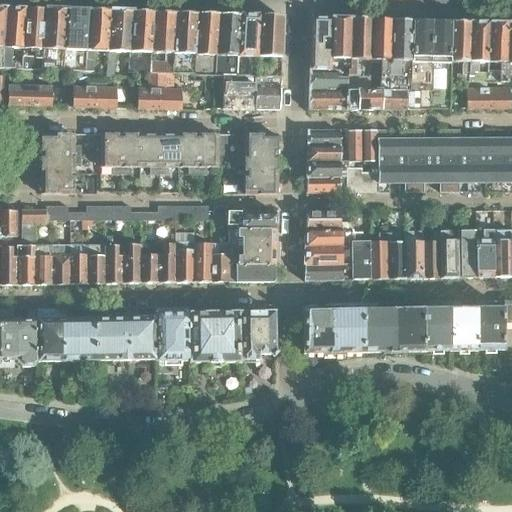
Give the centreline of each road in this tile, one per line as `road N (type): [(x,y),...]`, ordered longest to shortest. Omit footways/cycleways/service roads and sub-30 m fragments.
road 1 (residential): [(0,117),(296,120)]
road 2 (residential): [(0,200),(291,203)]
road 3 (residential): [(283,409),(196,430),(0,414)]
road 4 (residential): [(511,405),(395,381),(339,386),(283,409)]
road 5 (residential): [(288,295),(511,289)]
road 6 (residential): [(291,203),(511,201)]
road 7 (residential): [(296,120),(511,120)]
road 8 (residential): [(90,296),(288,295)]
road 9 (residential): [(296,120),(305,0)]
